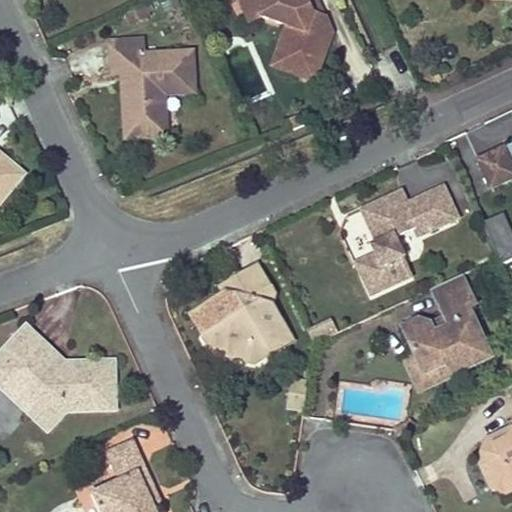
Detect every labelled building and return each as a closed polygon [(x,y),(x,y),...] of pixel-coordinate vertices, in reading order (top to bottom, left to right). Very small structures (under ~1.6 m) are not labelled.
[(257,21),(246,0),(233,0),(246,26),(257,21)] [(246,0),(257,21),(280,31),(267,65),(308,81),(327,36),(320,21),(309,18),(301,3),(294,0),(246,0)] [(309,0),(294,0),(301,3),(309,18),(320,21),(309,0)] [(151,4),(128,15),(133,26),(156,16),(151,4)] [(145,44),(111,44),(111,77),(126,77),(134,77),(133,88),(127,88),(126,126),(170,126),(170,95),(194,95),(194,57),(145,57),(145,44)] [(306,112),(289,119),(293,130),(311,123),(306,112)] [(170,126),(126,126),(126,138),(170,137),(170,126)] [(511,144),(477,161),(490,190),(511,179),(511,168),(509,163),(511,161),(511,144)] [(0,206),(24,178),(1,158),(0,158),(0,206)] [(376,257),(358,265),(372,297),(415,278),(398,238),(420,227),(424,236),(457,221),(443,190),(410,205),(404,193),(363,212),(378,244),(382,254),(376,257)] [(511,233),(504,215),(484,224),(502,264),(511,259),(511,233)] [(382,254),(378,244),(372,247),(376,257),(382,254)] [(272,296),(257,269),(228,285),(232,291),(220,299),(204,307),(215,327),(201,335),(211,351),(225,344),(248,349),(256,363),(292,344),(267,299),(272,296)] [(422,324),(403,333),(415,360),(426,382),(448,372),(453,381),(492,365),(468,314),(474,311),(459,277),(431,290),(446,320),(451,330),(438,334),(433,326),(422,324)] [(232,291),(228,285),(217,291),(220,299),(232,291)] [(215,327),(204,307),(190,314),(201,335),(215,327)] [(446,320),(433,326),(438,334),(451,330),(446,320)] [(334,322),(309,333),(315,344),(339,333),(334,322)] [(23,327),(0,352),(0,376),(17,392),(23,385),(38,399),(28,411),(50,430),(67,413),(116,411),(114,363),(64,364),(60,369),(47,358),(52,353),(23,327)] [(225,344),(211,351),(256,363),(248,349),(225,344)] [(52,353),(47,358),(60,369),(64,364),(52,353)] [(426,382),(415,360),(404,365),(420,398),(453,381),(448,372),(426,382)] [(0,376),(0,386),(28,411),(38,399),(23,385),(17,392),(0,376)] [(292,411),(307,412),(310,384),(295,382),(292,411)] [(415,423),(398,431),(402,437),(418,430),(415,423)] [(511,426),(510,432),(508,441),(494,448),(485,444),(478,467),(491,492),(505,497),(511,493),(511,426)] [(510,432),(485,444),(494,448),(508,441),(510,432)] [(120,483),(94,496),(101,511),(158,511),(155,506),(149,493),(156,489),(136,440),(108,453),(120,483)] [(156,489),(149,493),(155,506),(164,502),(156,489)]
